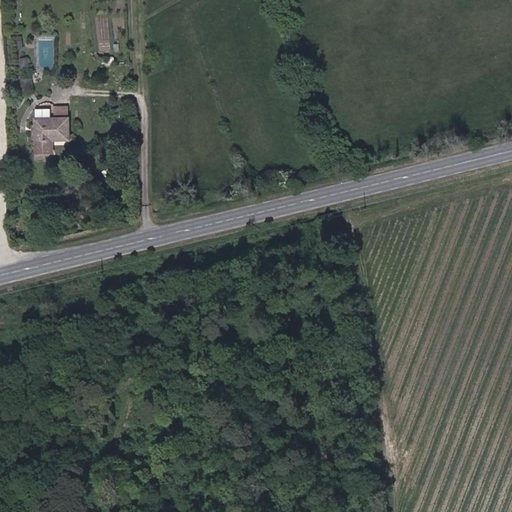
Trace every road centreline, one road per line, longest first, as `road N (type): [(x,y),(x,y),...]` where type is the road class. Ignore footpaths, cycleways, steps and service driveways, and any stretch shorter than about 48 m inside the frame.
road 1 (primary): [(0,277),(511,151)]
road 2 (track): [(0,38),(9,275)]
